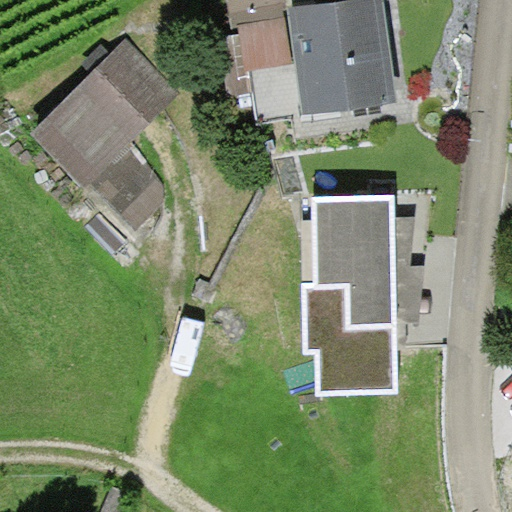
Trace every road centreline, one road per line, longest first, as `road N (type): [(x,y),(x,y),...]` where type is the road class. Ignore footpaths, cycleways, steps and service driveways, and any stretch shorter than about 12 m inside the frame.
road 1 (residential): [(502,0),(475,334),(485,511)]
road 2 (track): [(187,511),(161,484),(153,430),(190,217)]
road 3 (track): [(161,484),(99,455),(0,454)]
